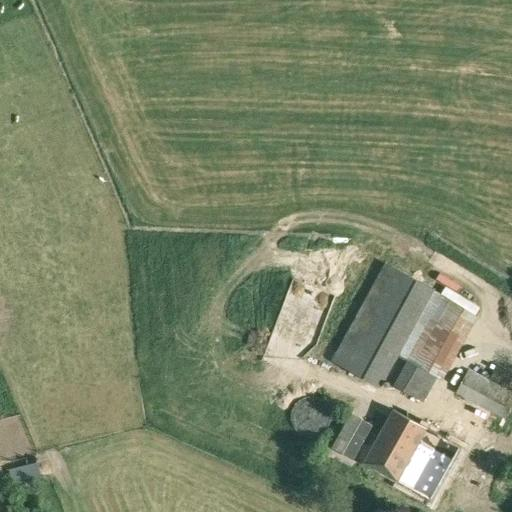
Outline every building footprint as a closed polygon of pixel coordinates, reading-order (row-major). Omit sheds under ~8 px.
[(158,256),(158,295),(178,295),(179,256),(158,256)] [(479,317),(435,290),(385,262),(332,361),(382,388),(386,380),(425,402),(438,377),(444,381),(479,317)] [(238,310),(236,263),(208,264),(210,311),(238,310)] [(510,385),(511,379),(511,372),(501,366),(495,378),(510,385)] [(506,419),(511,407),(511,391),(469,370),(457,393),(506,419)] [(330,427),(332,420),(331,416),(330,412),(325,406),(322,404),(318,402),(311,401),(304,403),(298,408),(295,413),(293,421),(295,427),(297,432),(300,435),(303,437),(307,439),(314,439),(321,437),(326,434),(330,427)] [(431,499),(461,447),(395,409),(365,462),(431,499)] [(352,414),(332,447),(353,459),(372,426),(352,414)]
